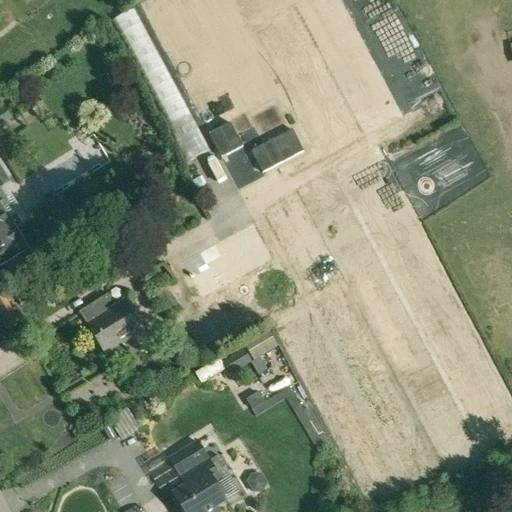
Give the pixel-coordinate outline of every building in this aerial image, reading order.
[(147,69),(163,61),(138,10),(122,18),(147,69)] [(336,83),(294,107),(310,135),(351,111),(336,83)] [(178,123),(191,118),(182,94),(168,99),(178,123)] [(0,124),(9,118),(1,105),(0,105),(0,124)] [(230,123),(209,135),(222,159),(243,148),(230,123)] [(292,130),(251,152),(262,174),(304,152),(292,130)] [(221,161),(213,165),(224,187),(232,183),(221,161)] [(0,264),(6,261),(7,264),(20,256),(6,233),(13,229),(0,208),(0,187),(8,182),(0,169),(0,264)] [(25,230),(36,225),(21,194),(10,199),(25,230)] [(304,219),(288,195),(226,235),(241,259),(243,262),(274,241),(273,239),(304,219)] [(241,259),(226,235),(183,263),(199,287),(241,259)] [(154,294),(167,314),(187,302),(174,280),(154,294)] [(14,288),(18,295),(29,289),(24,282),(14,288)] [(18,295),(23,304),(34,298),(29,289),(18,295)] [(0,307),(11,327),(12,326),(12,327),(22,321),(24,319),(23,317),(18,307),(15,309),(6,295),(0,298),(0,307)] [(79,314),(105,354),(145,329),(125,300),(106,312),(103,307),(110,303),(106,296),(79,314)] [(218,357),(225,368),(230,376),(278,348),(277,346),(267,330),(218,357)] [(218,357),(205,366),(212,377),(225,368),(218,357)] [(247,403),(250,409),(281,392),(320,456),(327,451),(284,382),(247,403)] [(117,437),(111,425),(103,430),(110,441),(117,437)] [(197,443),(169,460),(185,487),(171,496),(180,511),(218,511),(216,509),(240,495),(227,474),(228,470),(220,457),(217,457),(209,462),(197,443)]
